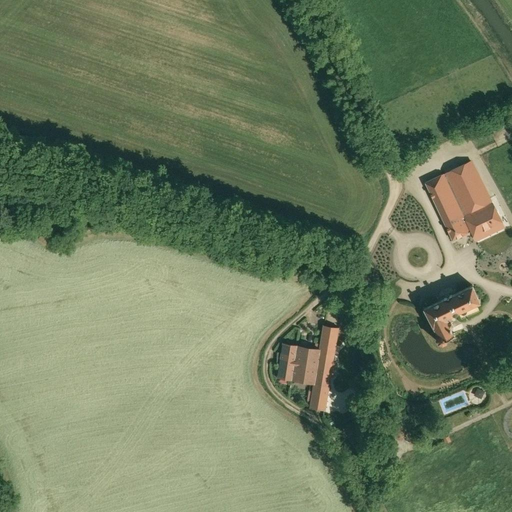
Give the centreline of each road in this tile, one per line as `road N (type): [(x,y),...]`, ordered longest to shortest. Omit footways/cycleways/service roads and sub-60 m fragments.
road 1 (track): [(358,266),(284,327),(265,371),(273,392),(334,433),(372,511)]
road 2 (track): [(308,0),(395,184),(358,266)]
